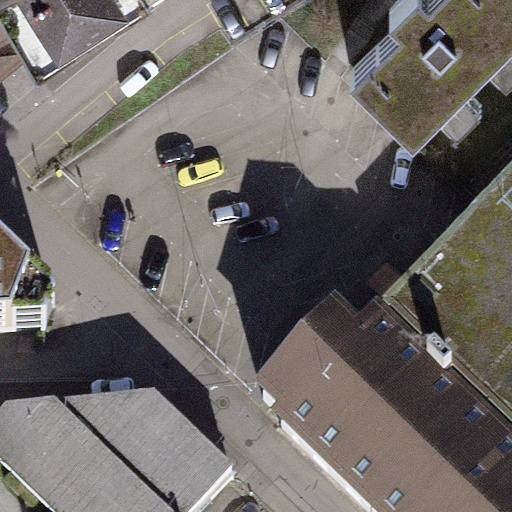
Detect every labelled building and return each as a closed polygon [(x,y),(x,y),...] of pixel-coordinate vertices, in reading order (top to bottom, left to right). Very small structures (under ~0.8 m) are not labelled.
[(0,0),(0,68),(47,41),(20,0),(0,0)] [(110,0),(20,0),(47,41),(110,0)] [(511,29),(511,0),(405,0),(416,10),(366,63),(426,121),(511,29)] [(511,511),(511,126),(258,412),(371,511),(511,511)] [(0,325),(11,325),(31,277),(0,247),(0,325)] [(0,420),(0,455),(59,511),(207,511),(239,479),(149,392),(20,400),(0,420)]
